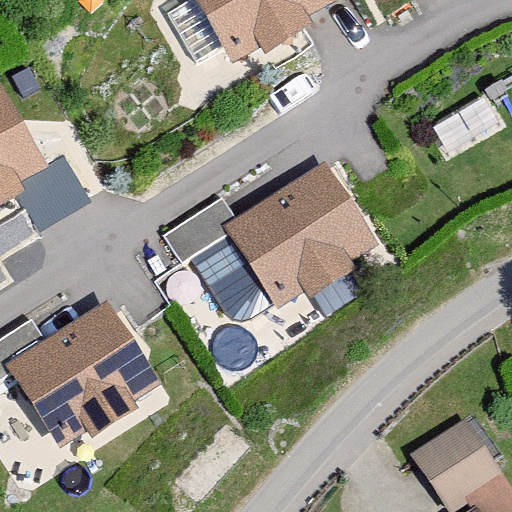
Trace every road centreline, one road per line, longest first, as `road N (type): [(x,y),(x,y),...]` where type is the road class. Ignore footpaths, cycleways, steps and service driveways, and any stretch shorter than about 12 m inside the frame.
road 1 (residential): [(497,0),(0,307)]
road 2 (unclassified): [(511,295),(335,435),(274,511)]
